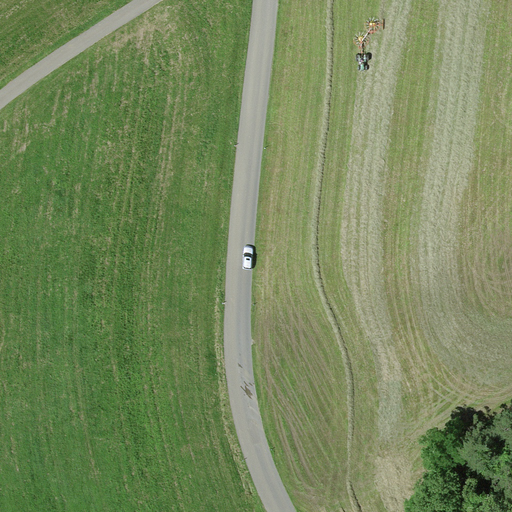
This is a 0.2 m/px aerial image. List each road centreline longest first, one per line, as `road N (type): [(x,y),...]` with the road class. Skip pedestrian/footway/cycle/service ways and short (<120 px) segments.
road 1 (tertiary): [(268,0),(239,337),(244,403),(282,511)]
road 2 (unclassified): [(0,95),(153,0)]
